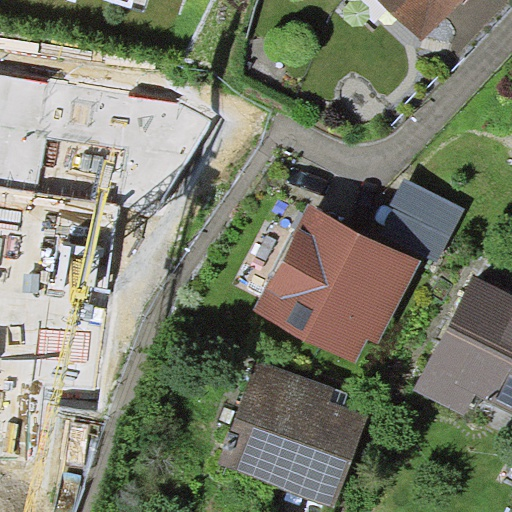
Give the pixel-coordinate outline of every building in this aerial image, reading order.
[(379,0),(422,40),(457,0),(379,0)] [(114,204),(0,189),(0,390),(89,402),(114,204)] [(425,265),(297,206),(250,309),(377,368),(425,265)] [(511,296),(470,276),(417,389),(511,433),(511,296)] [(328,511),(369,414),(248,364),(204,471),(302,511),(328,511)] [(0,511),(7,511),(17,409),(0,407),(0,511)]
